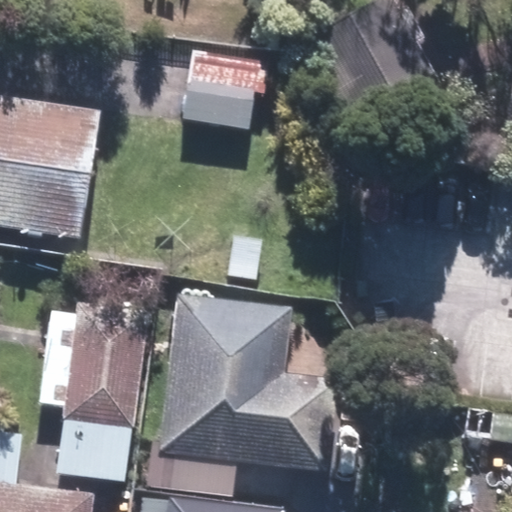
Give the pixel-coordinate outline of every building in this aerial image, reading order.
[(432,90),(379,6),(296,58),(348,142),(432,90)] [(253,65),(186,62),(183,129),(251,132),(253,65)] [(511,67),(505,66),(493,152),(511,154),(511,67)] [(83,118),(0,108),(0,239),(67,247),(83,118)] [(181,295),(164,449),(327,467),(337,375),(286,370),(293,307),(181,295)] [(118,487),(120,431),(128,432),(133,326),(66,323),(65,332),(39,330),(36,412),(55,413),(54,428),(61,428),(58,484),(118,487)] [(511,419),(458,415),(456,445),(511,449),(511,419)] [(282,511),(283,509),(140,496),(138,511),(282,511)] [(0,511),(81,511),(82,506),(0,497),(0,511)]
